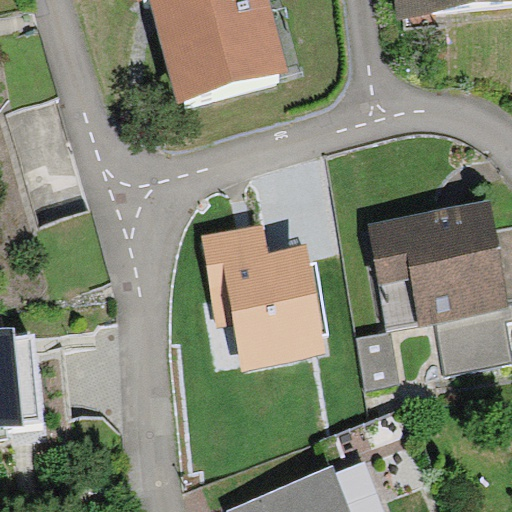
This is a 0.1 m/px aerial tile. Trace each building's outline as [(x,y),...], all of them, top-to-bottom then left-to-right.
[(137,0),(137,1),(141,0),(148,0),(178,103),(289,72),(269,0),(137,0)] [(511,0),(396,0),(398,17),(511,4),(511,0)] [(491,200),(369,222),(388,329),(419,324),(420,327),(434,325),(444,376),(511,364),(511,354),(506,322),(511,320),(511,303),(509,304),(491,200)] [(263,224),(201,236),(218,329),(234,326),(243,371),(328,355),(324,336),(310,263),(307,246),(268,253),(263,224)] [(317,262),(310,263),(324,336),(330,335),(317,262)] [(15,330),(0,331),(0,429),(24,427),(23,424),(42,422),(32,336),(15,338),(15,330)] [(365,391),(399,385),(389,332),(355,338),(365,391)] [(350,511),(334,470),(226,511),(350,511)]
